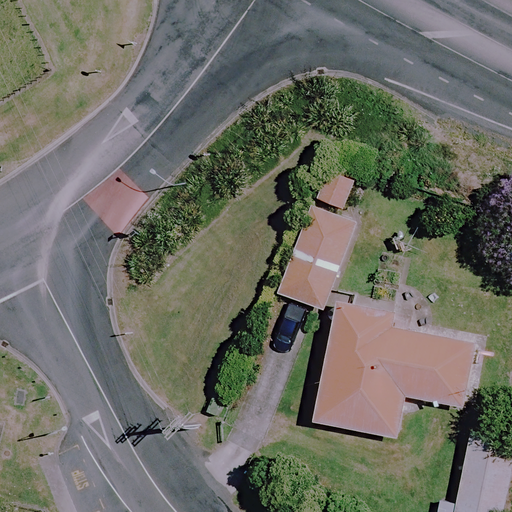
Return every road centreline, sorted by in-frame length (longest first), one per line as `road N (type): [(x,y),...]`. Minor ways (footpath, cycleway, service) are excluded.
road 1 (unclassified): [(255,0),(173,117),(24,242)]
road 2 (residential): [(174,511),(151,489),(24,242)]
road 3 (tertiary): [(511,76),(363,0)]
